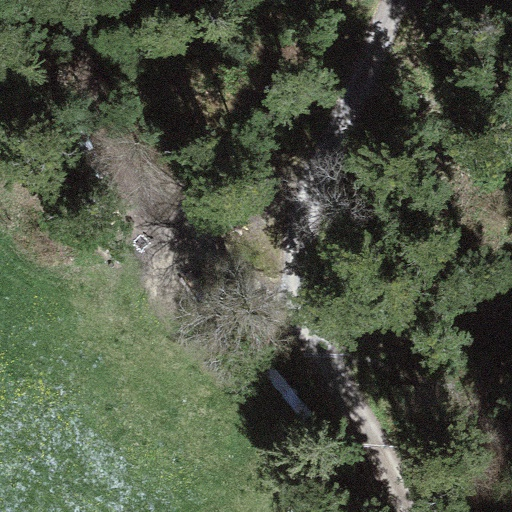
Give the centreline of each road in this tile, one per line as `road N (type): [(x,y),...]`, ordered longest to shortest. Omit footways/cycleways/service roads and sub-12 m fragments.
road 1 (track): [(378,0),(273,275),(407,511)]
road 2 (track): [(273,275),(189,239),(154,214),(114,157),(97,110),(96,0)]
